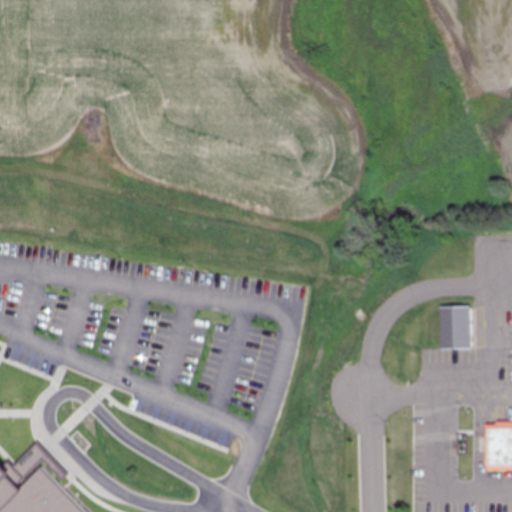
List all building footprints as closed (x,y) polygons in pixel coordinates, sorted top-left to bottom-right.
[(471,307),(440,307),(440,350),(471,350),(471,307)] [(486,426),(511,426),(511,470),(486,470),(486,426)] [(379,434),(380,453),(363,453),(363,475),(402,473),(401,434),(379,434)] [(0,511),(0,462),(6,468),(36,438),(63,466),(60,469),(53,476),(89,511),(0,511)] [(301,485),(301,470),(308,470),(308,464),(284,464),(284,485),(301,485)]
